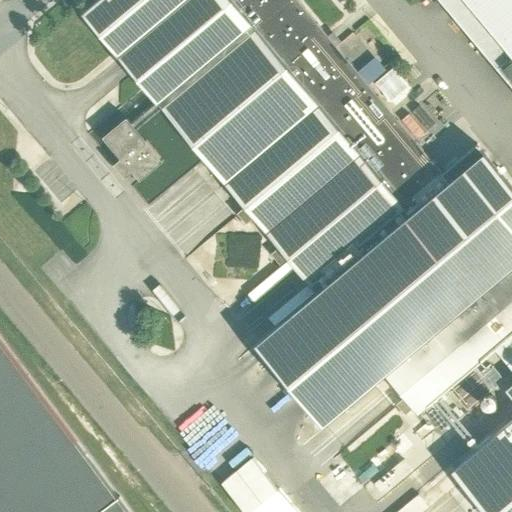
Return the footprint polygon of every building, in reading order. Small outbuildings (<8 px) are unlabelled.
[(97,0),(84,12),(121,56),(247,206),(238,213),(247,224),(255,216),(280,246),(272,254),(281,264),(289,257),(319,292),(258,344),(325,424),(387,372),(406,395),(398,402),(407,413),(415,406),(420,412),(511,336),(511,222),(467,169),(451,182),(335,44),(339,41),(333,35),(330,38),(298,0),(97,0)] [(511,0),(442,0),(511,83),(511,0)] [(128,117),(104,137),(122,158),(115,164),(126,178),(134,171),(141,180),(164,161),(128,117)] [(0,511),(130,511),(0,338),(0,511)] [(487,511),(511,511),(511,421),(453,471),(487,511)] [(212,480),(234,511),(288,511),(248,454),(212,480)] [(420,511),(426,509),(415,493),(387,511),(420,511)]
